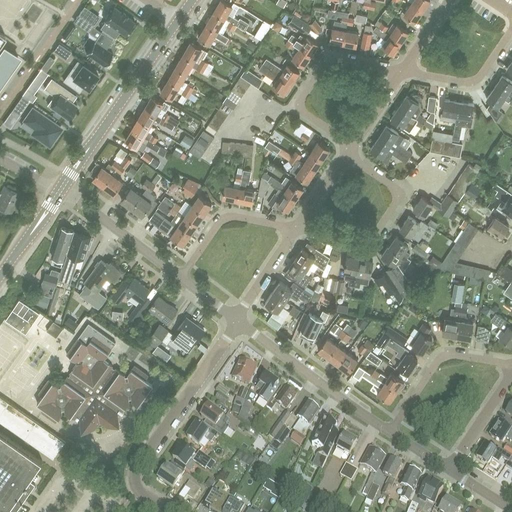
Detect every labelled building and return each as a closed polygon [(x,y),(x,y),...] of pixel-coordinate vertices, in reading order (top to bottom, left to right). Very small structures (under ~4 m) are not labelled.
[(230,21),(236,25),(244,30),(249,23),(240,18),(238,20),(233,16),(239,5),(233,2),(231,5),(222,0),(219,0),(213,11),(224,18),(230,21)] [(412,0),(412,2),(423,10),(429,0),(412,0)] [(352,1),(349,13),(355,14),(358,2),(352,1)] [(423,10),(412,2),(404,13),(416,21),(423,10)] [(119,31),(125,35),(135,21),(114,6),(104,20),(105,21),(100,28),(115,38),(119,31)] [(213,11),(206,24),(217,30),(224,18),(213,11)] [(99,19),(90,13),(86,20),(94,27),(99,19)] [(303,15),(301,19),(307,22),(310,16),(307,14),(303,15)] [(312,26),(294,15),(288,23),(306,35),(312,26)] [(343,42),(346,29),(347,23),(348,16),(343,15),(340,28),(333,26),(330,40),(343,42)] [(255,33),(263,36),(271,20),(263,16),(255,33)] [(81,27),(88,32),(92,26),(94,27),(86,20),(81,27)] [(322,28),(315,20),(310,24),(317,32),(322,28)] [(236,25),(230,21),(227,27),(233,30),(236,25)] [(379,27),(385,30),(388,26),(382,22),(379,27)] [(401,42),(409,31),(397,23),(390,34),(401,42)] [(71,24),(62,36),(66,39),(75,27),(71,24)] [(229,37),(217,30),(206,24),(198,36),(210,43),(214,36),(226,42),(229,37)] [(390,34),(385,30),(379,27),(377,25),(373,29),(387,39),(383,45),(394,53),(401,42),(390,34)] [(356,45),(359,31),(346,29),(343,42),(356,45)] [(86,53),(104,66),(112,53),(106,49),(112,39),(101,31),(94,41),(86,53)] [(361,46),(369,47),(372,33),(364,31),(361,46)] [(0,80),(17,56),(4,46),(3,47),(0,44),(5,36),(0,32),(0,80)] [(307,35),(306,37),(300,33),(298,37),(292,33),(289,38),(289,39),(295,43),(295,42),(300,46),(311,54),(319,43),(307,35)] [(295,43),(289,39),(286,43),(291,47),(295,43)] [(194,60),(201,47),(190,41),(182,53),(194,60)] [(311,54),(300,46),(292,57),(304,64),(311,54)] [(175,66),(187,73),(194,60),(182,53),(175,66)] [(300,72),(299,71),(288,63),(284,69),(266,57),(263,62),(291,82),(294,78),(295,78),(297,78),(300,74),(300,72)] [(199,64),(205,67),(208,62),(202,59),(199,64)] [(291,82),(263,62),(258,68),(273,78),(274,78),(276,79),(272,85),(286,95),(294,84),(291,82)] [(197,69),(202,72),(205,67),(199,64),(197,69)] [(79,84),(88,90),(97,76),(82,65),(76,73),(71,70),(63,81),(75,90),(79,84)] [(187,73),(175,66),(168,78),(179,85),(187,73)] [(40,68),(35,76),(41,81),(47,73),(40,68)] [(244,70),(241,76),(240,76),(250,83),(254,77),(244,70)] [(507,92),(511,85),(511,81),(502,75),(494,86),(511,97),(511,95),(511,94),(510,93),(509,94),(507,92)] [(250,83),(240,76),(237,81),(247,88),(250,83)] [(179,85),(168,78),(160,91),(172,98),(179,85)] [(47,105),(66,119),(76,105),(70,102),(74,96),(50,79),(43,88),(53,95),(47,105)] [(247,88),(237,81),(233,87),(243,93),(247,88)] [(185,89),(191,93),(194,88),(188,84),(185,89)] [(486,98),(498,106),(503,98),(509,102),(508,102),(511,105),(511,97),(494,86),(486,98)] [(230,91),(240,98),(243,93),(233,87),(230,91)] [(188,98),(191,93),(185,89),(182,94),(188,98)] [(240,98),(230,91),(227,96),(237,103),(240,98)] [(407,94),(399,106),(424,122),(426,118),(419,113),(421,109),(419,102),(422,97),(416,93),(410,94),(409,95),(407,94)] [(10,112),(17,116),(28,100),(22,95),(10,112)] [(164,99),(163,102),(151,95),(144,107),(156,113),(156,114),(158,116),(159,114),(162,115),(162,117),(168,120),(171,115),(165,112),(170,103),(164,99)] [(430,111),(434,111),(437,96),(429,95),(427,109),(430,111)] [(237,103),(227,96),(224,101),(232,107),(233,108),(237,103)] [(445,99),(442,112),(452,114),(449,130),(453,131),(454,131),(459,101),(445,99)] [(232,107),(224,101),(220,106),(229,112),(232,107)] [(473,104),(459,101),(454,131),(453,131),(452,139),(459,140),(461,125),(471,127),(472,118),(471,117),(473,104)] [(502,112),(491,104),(487,109),(496,121),(502,112)] [(229,112),(220,106),(217,110),(226,116),(229,112)] [(424,122),(399,106),(391,117),(403,125),(402,126),(409,131),(416,122),(421,126),(424,122)] [(149,124),(150,124),(153,118),(159,121),(165,125),(168,120),(162,117),(162,115),(159,114),(158,116),(156,114),(156,113),(144,107),(138,117),(149,124)] [(32,133),(49,145),(57,133),(55,131),(58,127),(32,109),(24,120),(36,128),(32,133)] [(226,116),(217,110),(214,115),(223,121),(226,116)] [(211,119),(220,125),(223,121),(214,115),(211,119)] [(146,130),(150,124),(149,124),(138,117),(131,129),(143,135),(142,136),(145,138),(146,136),(149,138),(148,139),(155,143),(158,137),(151,133),(146,130)] [(220,125),(211,119),(208,124),(217,129),(220,125)] [(217,129),(208,124),(205,128),(214,134),(217,129)] [(397,149),(409,156),(413,151),(401,144),(406,137),(387,124),(379,136),(397,149)] [(131,129),(125,140),(137,147),(140,140),(157,150),(160,145),(158,144),(155,143),(148,139),(149,138),(146,136),(145,138),(142,136),(143,135),(131,129)] [(199,134),(211,142),(214,137),(203,129),(199,134)] [(307,140),(310,135),(304,131),(301,136),(307,140)] [(180,142),(189,147),(193,140),(185,134),(180,142)] [(196,139),(207,147),(211,142),(199,134),(196,139)] [(397,149),(379,136),(371,148),(382,155),(381,158),(386,162),(393,152),(406,161),(409,156),(397,149)] [(437,150),(439,139),(433,137),(431,149),(437,150)] [(192,144),(203,153),(207,147),(196,139),(192,144)] [(437,150),(442,152),(445,140),(439,139),(437,150)] [(277,154),(281,148),(269,140),(265,146),(277,154)] [(448,153),(451,141),(445,140),(442,152),(448,153)] [(322,159),(329,148),(318,141),(311,151),(322,159)] [(448,153),(454,154),(457,142),(451,141),(448,153)] [(460,155),(463,143),(457,142),(454,154),(460,155)] [(203,153),(192,144),(188,149),(200,158),(203,153)] [(139,154),(156,166),(160,161),(142,148),(139,154)] [(298,159),(302,154),(296,150),(293,155),(298,159)] [(304,162),(315,169),(322,159),(311,151),(304,162)] [(126,155),(120,163),(116,168),(116,169),(121,172),(131,158),(126,155)] [(298,159),(293,155),(289,160),(295,164),(290,171),(295,174),(296,173),(307,181),(315,169),(304,162),(303,162),(298,159)] [(113,173),(116,169),(116,168),(120,163),(114,159),(111,164),(109,163),(105,168),(102,165),(93,178),(103,186),(111,175),(112,173),(113,173)] [(468,162),(465,167),(476,174),(479,169),(468,162)] [(465,167),(462,172),(473,179),(476,174),(465,167)] [(243,168),(242,174),(241,181),(237,199),(252,202),(254,189),(245,188),(246,182),(249,183),(251,170),(243,168)] [(284,191),(295,198),(303,187),(292,180),(288,186),(265,171),(262,176),(271,182),(279,187),(280,186),(282,188),(281,190),(283,192),(284,191)] [(462,172),(458,177),(469,184),(473,179),(462,172)] [(111,175),(103,186),(114,193),(123,181),(113,173),(112,173),(111,175)] [(237,199),(241,181),(242,174),(236,173),(234,185),(225,184),(223,197),(237,199)] [(271,182),(262,176),(258,195),(264,196),(265,190),(271,182)] [(458,177),(455,182),(466,189),(469,184),(458,177)] [(146,188),(151,182),(146,179),(142,185),(146,188)] [(184,184),(186,185),(183,190),(191,195),(198,186),(188,179),(184,184)] [(511,212),(511,193),(511,192),(495,181),(492,185),(497,189),(495,193),(502,199),(497,205),(502,208),(503,207),(511,212)] [(151,182),(146,188),(151,191),(155,185),(151,182)] [(452,187),(462,194),(466,189),(455,182),(452,187)] [(0,206),(12,212),(22,192),(5,184),(0,194),(0,206)] [(121,199),(132,207),(141,194),(131,186),(121,199)] [(288,209),(295,198),(284,191),(283,192),(281,190),(282,188),(280,186),(279,187),(275,192),(279,194),(272,205),(273,206),(280,208),(282,205),(288,209)] [(462,194),(452,187),(448,192),(459,199),(462,194)] [(159,200),(165,191),(160,188),(154,196),(159,200)] [(442,203),(438,208),(448,215),(448,216),(454,220),(457,214),(451,211),(452,210),(455,204),(458,200),(448,193),(445,197),(442,203)] [(152,202),(141,194),(132,207),(142,215),(152,202)] [(199,194),(191,204),(204,213),(211,202),(199,194)] [(165,195),(162,199),(171,206),(174,201),(165,195)] [(422,195),(413,208),(419,212),(424,215),(425,215),(432,204),(433,202),(429,199),(422,195)] [(197,223),(185,214),(178,210),(171,206),(162,199),(158,205),(167,212),(168,210),(175,214),(171,220),(190,234),(197,223)] [(476,199),(472,205),(488,216),(492,210),(476,199)] [(171,206),(178,210),(181,205),(174,201),(171,206)] [(185,214),(197,223),(204,213),(191,204),(185,214)] [(190,234),(171,220),(155,210),(149,219),(158,226),(161,223),(173,231),(170,235),(183,244),(190,234)] [(408,214),(400,228),(411,235),(412,234),(418,239),(428,224),(422,220),(420,222),(408,214)] [(502,235),(509,224),(496,215),(488,226),(489,226),(488,228),(492,230),(493,229),(502,235)] [(465,226),(475,233),(478,228),(469,222),(465,226)] [(64,259),(74,230),(61,226),(51,255),(64,259)] [(462,231),(472,238),(475,233),(465,226),(462,231)] [(70,282),(74,268),(78,256),(83,258),(87,247),(89,247),(92,239),(90,238),(91,236),(80,233),(79,234),(75,233),(75,231),(64,265),(62,265),(58,278),(70,282)] [(459,236),(469,242),(472,238),(462,231),(459,236)] [(405,249),(408,243),(396,235),(390,245),(407,257),(410,253),(405,249)] [(456,241),(466,247),(469,242),(459,236),(456,241)] [(416,244),(425,250),(428,245),(419,239),(416,244)] [(453,245),(463,252),(466,247),(456,241),(453,245)] [(425,250),(416,244),(412,249),(425,258),(428,253),(425,250)] [(391,267),(387,270),(400,290),(411,283),(402,270),(410,259),(407,257),(390,245),(388,245),(382,255),(393,262),(391,265),(391,267)] [(450,250),(460,257),(463,252),(453,245),(450,250)] [(330,256),(327,254),(316,247),(312,253),(302,247),(294,257),(308,267),(312,261),(324,269),(330,256)] [(438,268),(456,261),(460,257),(450,250),(438,268)] [(348,284),(355,286),(357,273),(360,257),(347,255),(344,271),(345,271),(344,279),(349,280),(348,284)] [(308,267),(294,257),(287,268),(297,275),(293,281),(305,289),(312,277),(305,272),(308,267)] [(368,283),(369,275),(370,275),(373,259),(360,257),(357,273),(355,286),(360,286),(360,282),(368,283)] [(115,281),(124,269),(111,260),(108,264),(101,259),(84,282),(87,284),(81,293),(99,307),(106,297),(98,291),(108,276),(115,281)] [(460,273),(462,263),(456,261),(438,268),(460,273)] [(505,267),(501,274),(511,281),(511,279),(511,268),(507,265),(505,267)] [(54,289),(60,271),(52,268),(50,274),(46,272),(43,280),(53,284),(52,289),(54,289)] [(386,295),(392,290),(395,294),(400,290),(387,270),(386,270),(375,278),(386,295)] [(151,300),(145,295),(150,289),(134,277),(129,284),(123,279),(111,295),(119,301),(125,293),(130,296),(131,294),(140,301),(128,317),(134,322),(151,300)] [(330,291),(336,292),(338,280),(332,279),(330,291)] [(305,289),(293,281),(289,287),(279,280),(272,291),(286,300),(290,294),(297,299),(305,289)] [(458,281),(455,298),(462,299),(464,281),(458,281)] [(55,286),(47,311),(51,313),(59,287),(55,286)] [(286,300),(272,291),(265,302),(275,309),(271,315),(282,322),(290,311),(282,306),(286,300)] [(168,322),(177,310),(159,296),(150,308),(168,322)] [(450,317),(446,316),(443,332),(457,335),(460,319),(462,306),(456,305),(455,309),(451,308),(450,317)] [(462,306),(460,319),(457,335),(470,337),(473,321),(466,320),(467,315),(466,315),(468,307),(462,306)] [(299,333),(313,340),(323,320),(325,321),(329,313),(323,310),(319,317),(309,312),(299,333)] [(501,323),(502,323),(505,318),(497,313),(494,318),(501,323)] [(187,317),(186,316),(173,334),(169,330),(162,339),(167,343),(171,337),(189,350),(195,342),(204,330),(191,320),(190,322),(186,318),(187,317)] [(511,342),(511,326),(508,324),(510,321),(505,318),(502,323),(501,323),(499,326),(500,328),(504,331),(500,337),(511,345),(511,342)] [(56,337),(63,327),(53,320),(46,330),(56,337)] [(423,351),(432,338),(427,334),(431,327),(423,322),(410,342),(423,351)] [(124,374),(103,359),(115,342),(88,323),(66,353),(75,360),(78,359),(78,363),(76,363),(60,384),(61,387),(58,387),(57,385),(48,378),(38,392),(42,395),(36,402),(44,407),(41,411),(55,421),(62,412),(61,409),(65,409),(65,411),(74,418),(76,415),(79,417),(81,430),(94,428),(97,425),(98,425),(102,425),(103,424),(106,426),(119,424),(117,411),(119,408),(122,410),(129,401),(128,398),(132,398),(132,400),(141,407),(151,393),(147,390),(153,383),(145,378),(148,374),(134,364),(127,373),(128,376),(125,376),(124,374)] [(146,342),(155,348),(162,339),(169,330),(160,324),(146,342)] [(389,338),(391,340),(392,338),(402,345),(407,338),(388,325),(383,334),(389,338)] [(476,339),(482,340),(484,327),(478,325),(476,339)] [(342,338),(346,332),(342,329),(338,335),(342,338)] [(346,332),(342,338),(347,342),(351,336),(346,332)] [(377,342),(383,346),(389,338),(383,334),(377,342)] [(318,349),(328,356),(338,344),(327,336),(318,349)] [(417,359),(407,352),(409,349),(402,345),(392,338),(391,340),(389,343),(399,350),(396,354),(402,358),(397,365),(409,373),(417,359)] [(166,360),(171,354),(158,344),(153,351),(166,360)] [(328,356),(339,364),(348,351),(338,344),(328,356)] [(363,353),(367,348),(362,344),(358,350),(363,353)] [(349,371),(358,359),(348,351),(339,364),(349,371)] [(371,351),(366,357),(378,365),(382,359),(371,351)] [(248,384),(256,367),(240,360),(232,377),(248,384)] [(375,381),(378,377),(371,373),(365,369),(359,365),(354,372),(360,376),(362,373),(375,381)] [(404,380),(392,371),(388,377),(381,372),(380,372),(374,368),(371,373),(378,377),(384,382),(397,390),(400,386),(401,387),(403,387),(405,384),(404,382),(403,381),(404,380)] [(275,387),(278,382),(266,373),(260,382),(260,383),(256,388),(259,390),(256,394),(269,403),(278,389),(275,387)] [(390,401),(397,390),(384,382),(377,392),(390,401)] [(229,400),(226,398),(230,392),(220,385),(216,391),(219,393),(215,399),(225,407),(229,400)] [(281,405),(286,408),(296,395),(285,387),(275,401),(273,399),(267,407),(271,411),(276,405),(280,407),(281,405)] [(239,398),(244,400),(248,391),(242,389),(239,398)] [(53,458),(65,441),(0,394),(0,421),(25,439),(24,440),(29,443),(29,442),(53,458)] [(308,425),(318,410),(307,403),(297,418),(300,420),(293,430),(303,437),(310,426),(308,425)] [(201,417),(206,421),(204,424),(213,431),(215,427),(222,432),(227,425),(224,423),(227,418),(209,405),(201,417)] [(247,415),(240,410),(237,418),(243,422),(249,427),(254,420),(247,415)] [(274,439),(283,427),(291,416),(286,412),(269,435),(274,439)] [(312,445),(321,449),(318,455),(326,458),(338,432),(334,430),(336,424),(324,419),(312,445)] [(511,428),(511,430),(499,423),(490,436),(502,444),(506,438),(511,442),(511,428)] [(211,443),(215,437),(208,433),(209,432),(196,424),(187,437),(199,446),(204,438),(211,443)] [(283,427),(274,439),(282,445),(291,433),(283,427)] [(28,480),(42,460),(25,448),(0,430),(0,511),(15,511),(35,484),(28,480)] [(345,452),(350,454),(357,441),(345,434),(336,449),(344,453),(345,452)] [(511,456),(504,451),(499,448),(499,447),(498,448),(496,451),(492,448),(485,444),(482,448),(476,457),(488,464),(492,458),(498,462),(502,457),(508,461),(506,465),(511,469),(511,456)] [(207,465),(211,460),(199,451),(196,456),(181,446),(172,458),(185,467),(191,459),(197,464),(200,460),(207,465)] [(385,457),(370,448),(360,464),(376,473),(385,457)] [(237,457),(242,460),(246,455),(241,452),(237,457)] [(394,478),(401,464),(390,459),(383,473),(389,476),(385,484),(386,484),(383,493),(388,495),(395,479),(394,478)] [(266,467),(260,463),(256,469),(262,473),(266,467)] [(315,483),(323,469),(314,464),(305,477),(315,483)] [(346,479),(352,467),(346,464),(340,475),(346,479)] [(173,489),(181,476),(167,466),(158,479),(173,489)] [(352,467),(346,479),(351,481),(357,470),(352,467)] [(408,501),(420,475),(408,469),(400,486),(405,488),(400,497),(408,501)] [(252,470),(249,474),(255,478),(258,474),(252,470)] [(368,496),(373,485),(377,477),(371,474),(363,494),(368,496)] [(439,485),(439,483),(435,481),(434,482),(428,479),(419,495),(420,496),(419,499),(425,502),(426,499),(434,503),(443,487),(439,485)] [(263,488),(272,493),(276,485),(268,480),(263,488)] [(201,490),(189,482),(185,488),(191,491),(187,496),(193,501),(201,490)] [(211,511),(224,511),(232,500),(220,493),(224,486),(219,483),(214,489),(203,507),(211,511)] [(299,499),(306,503),(313,490),(306,485),(299,499)] [(380,488),(373,485),(368,496),(366,500),(373,503),(380,488)] [(457,511),(461,507),(447,498),(439,511),(440,511),(439,511),(457,511)] [(232,500),(224,511),(248,511),(250,510),(232,500)] [(408,511),(416,511),(419,503),(412,501),(408,511)]
